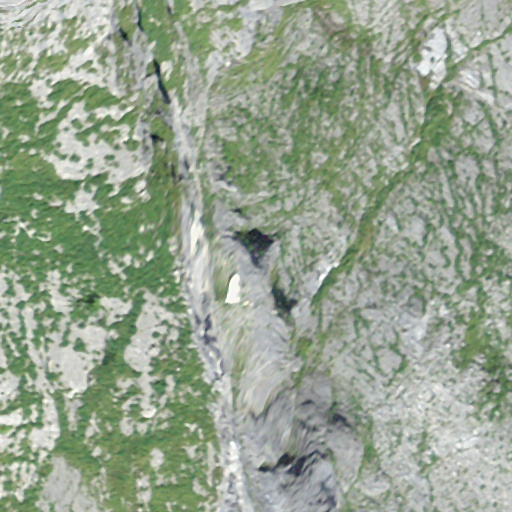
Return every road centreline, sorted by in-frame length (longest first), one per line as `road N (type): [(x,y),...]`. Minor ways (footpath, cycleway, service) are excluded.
road 1 (track): [(74,511),(47,433),(42,284),(82,131),(142,0)]
road 2 (track): [(273,0),(216,144),(213,201),(237,310)]
